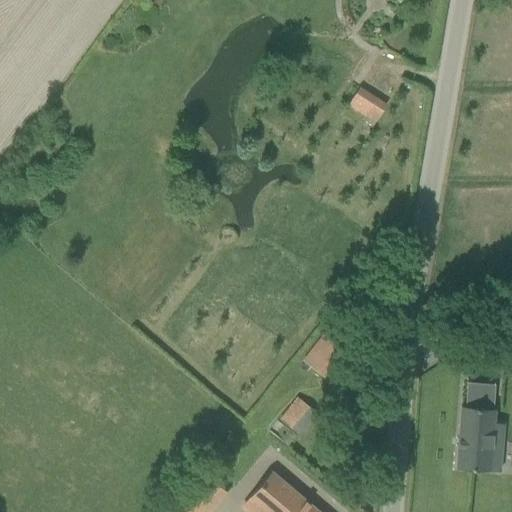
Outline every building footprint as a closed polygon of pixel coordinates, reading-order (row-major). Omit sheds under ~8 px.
[(347,103),(375,121),(387,103),(358,85),(347,103)] [(342,351),(326,339),(322,336),(303,360),(323,376),(342,351)] [(315,412),(299,399),(297,398),(280,420),(298,434),(315,412)] [(490,471),(492,442),(502,443),(504,424),(494,423),(495,409),(462,406),(456,468),(490,471)] [(179,511),(207,511),(226,491),(204,471),(172,506),(179,511)] [(317,511),(272,473),(251,497),(267,511),(317,511)]
